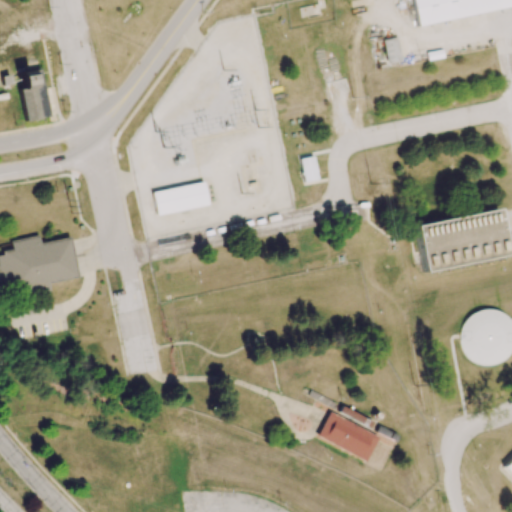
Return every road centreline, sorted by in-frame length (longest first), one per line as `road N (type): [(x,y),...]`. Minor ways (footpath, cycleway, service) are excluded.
road 1 (residential): [(143,368),(91,133)]
road 2 (secondary): [(196,0),(91,133)]
road 3 (residential): [(91,133),(64,0)]
